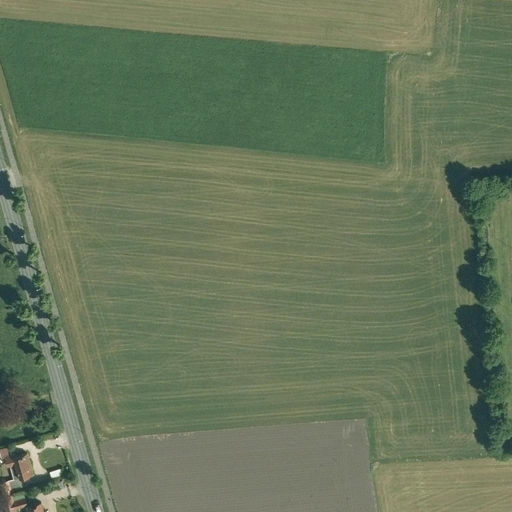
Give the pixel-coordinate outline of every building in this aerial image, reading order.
[(10,466),(14,479),(33,474),(27,452),(15,455),(14,453),(12,453),(11,451),(9,445),(0,447),(0,451),(1,456),(5,455),(8,466),(10,466)] [(26,487),(24,478),(14,480),(16,490),(26,487)] [(0,494),(11,491),(9,481),(0,482),(0,494)] [(14,500),(16,508),(28,504),(26,496),(14,500)] [(43,511),(41,502),(25,506),(26,511),(43,511)]
